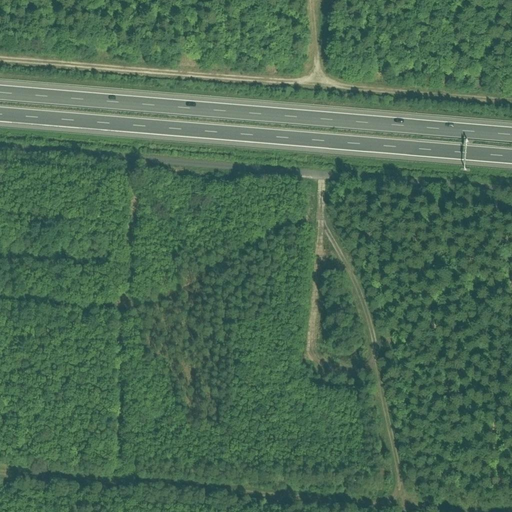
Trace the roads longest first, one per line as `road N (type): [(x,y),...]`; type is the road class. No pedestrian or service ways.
road 1 (track): [(378,369),(402,500),(354,503),(0,472)]
road 2 (trunk): [(511,136),(0,93)]
road 3 (trunk): [(0,115),(511,158)]
road 4 (track): [(0,58),(511,100)]
road 5 (track): [(321,220),(367,308),(378,369),(333,371),(315,360),(310,343)]
road 6 (track): [(310,343),(323,170)]
